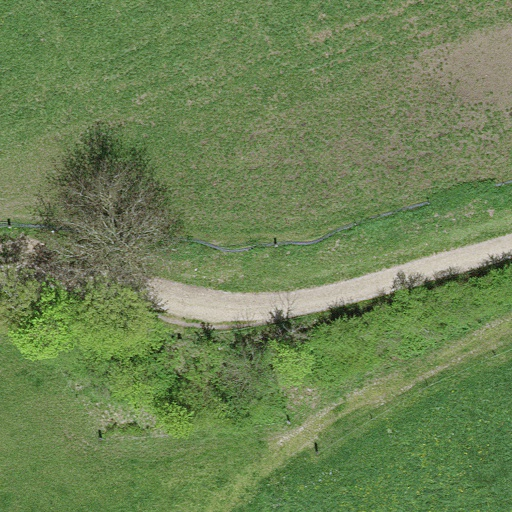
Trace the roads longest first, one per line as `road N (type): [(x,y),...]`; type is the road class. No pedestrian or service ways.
road 1 (track): [(0,271),(79,276),(208,305),(273,310),(511,244)]
road 2 (track): [(511,339),(347,417),(234,511)]
